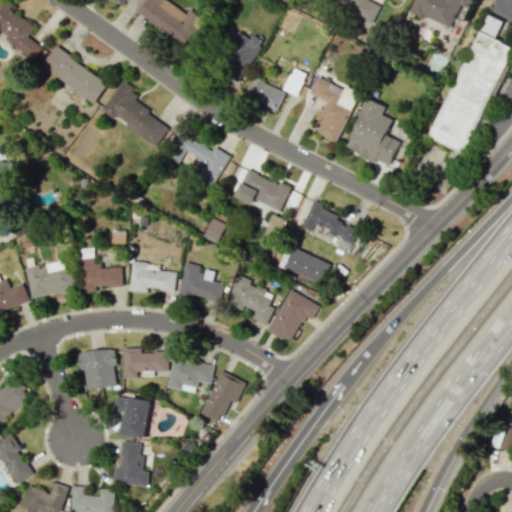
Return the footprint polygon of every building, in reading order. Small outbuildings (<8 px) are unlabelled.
[(0,0),(0,34),(35,57),(42,46),(27,36),(34,26),(10,11),(14,5),(5,0),(0,0)] [(146,0),(137,15),(185,46),(201,21),(168,0),(146,0)] [(380,5),(367,0),(352,0),(347,12),(372,23),(380,5)] [(415,0),(410,11),(450,28),(462,1),(469,4),(470,0),(415,0)] [(430,138),(466,154),(511,45),(495,38),(501,23),(497,21),(491,36),(476,30),(430,138)] [(263,42),(252,34),(250,38),(238,31),(221,58),(230,64),(224,73),(237,81),(263,42)] [(108,81),(54,47),(41,68),(95,102),(108,81)] [(283,90),(297,95),(306,74),(292,68),(283,90)] [(309,93),(326,101),(320,115),(324,117),(317,133),(336,142),(357,93),(317,76),(309,93)] [(285,93),(256,78),(248,95),(276,109),(285,93)] [(156,146),(171,123),(117,86),(102,109),(156,146)] [(346,149),(373,159),(373,158),(390,164),(398,141),(385,136),(391,118),(382,115),(385,105),(365,98),(346,149)] [(229,155),(214,147),(213,149),(181,133),(169,158),(179,163),(185,152),(206,163),(199,175),(215,183),(229,155)] [(13,163),(0,160),(0,207),(7,208),(13,163)] [(278,213),(289,187),(246,169),(235,195),(278,213)] [(203,237),(219,241),(224,223),(209,219),(203,237)] [(321,284),(330,265),(293,247),(284,266),(321,284)] [(96,286),(122,286),(122,266),(94,266),(94,257),(80,257),(80,291),(96,292),(96,286)] [(31,298),(74,290),(70,268),(66,269),(64,260),(37,265),(25,267),(31,298)] [(174,290),(175,271),(145,269),(145,261),(131,261),(129,291),(147,292),(147,289),(174,290)] [(177,295),(193,299),(194,296),(220,302),(224,284),(200,278),(202,266),(185,262),(177,295)] [(266,324),(272,308),(267,306),(272,293),(250,284),(251,280),(237,275),(226,304),(242,310),(243,306),(254,310),(251,319),(266,324)] [(0,311),(29,301),(22,282),(10,287),(6,278),(0,280),(0,279),(0,311)] [(267,331),(291,342),(304,315),(312,319),(319,305),(288,289),(267,331)] [(122,378),(136,378),(136,371),(168,371),(169,352),(141,351),(141,348),(122,347),(122,378)] [(116,385),(113,348),(81,351),(84,388),(116,385)] [(167,386),(181,390),(182,383),(197,387),(198,381),(210,384),(214,366),(174,356),(167,386)] [(201,414),(220,422),(227,407),(234,409),(246,381),(219,370),(201,414)] [(0,417),(29,402),(17,379),(0,387),(0,417)] [(150,400),(115,396),(113,410),(124,411),(121,434),(145,438),(150,400)] [(511,446),(511,415),(508,431),(495,427),(490,445),(510,451),(511,446)] [(0,457),(16,484),(34,473),(10,434),(0,440),(0,457)] [(147,485),(148,471),(142,470),(143,456),(139,456),(140,442),(121,441),(119,467),(114,467),(113,483),(147,485)] [(60,511),(68,486),(54,482),(51,492),(28,485),(22,508),(36,511),(60,511)] [(120,511),(121,511),(114,510),(115,489),(99,489),(99,495),(86,495),(86,486),(72,486),(71,511),(120,511)]
